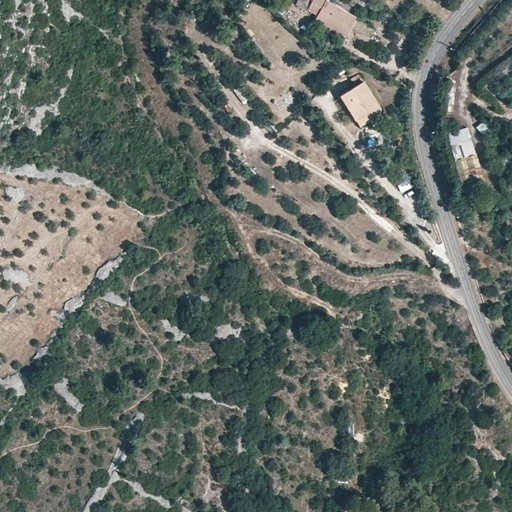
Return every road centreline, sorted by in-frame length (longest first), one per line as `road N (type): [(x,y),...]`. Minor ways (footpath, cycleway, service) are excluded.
road 1 (tertiary): [(471,296),(420,109),(439,43),(476,0)]
road 2 (unclassified): [(471,296),(419,276),(352,277),(296,237),(223,203)]
